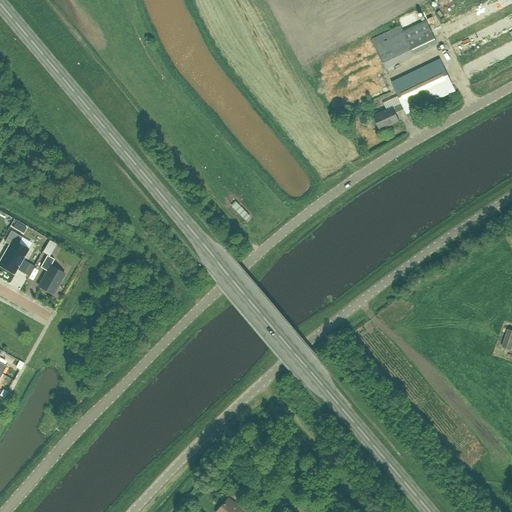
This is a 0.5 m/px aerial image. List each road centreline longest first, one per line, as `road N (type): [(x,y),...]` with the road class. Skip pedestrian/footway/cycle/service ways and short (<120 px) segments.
road 1 (tertiary): [(511,83),(262,248),(91,415),(6,511)]
road 2 (primary): [(426,511),(0,3)]
road 3 (tertiary): [(133,511),(324,328),(511,195)]
road 4 (track): [(262,248),(51,0)]
